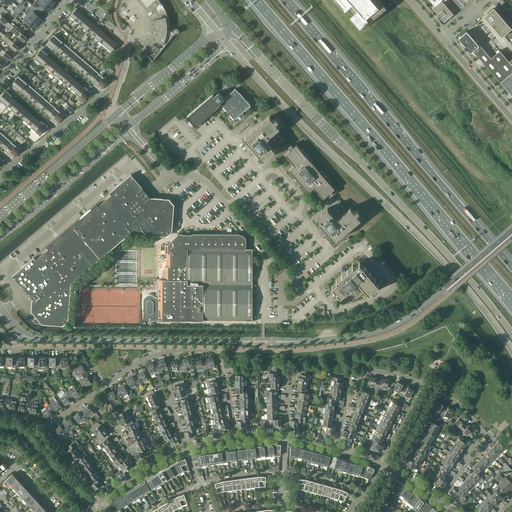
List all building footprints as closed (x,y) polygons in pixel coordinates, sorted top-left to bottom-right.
[(47,12),(51,7),(43,0),(39,0),(37,2),(35,1),(32,5),(38,10),(41,6),(47,12)] [(379,0),(334,0),(344,11),(347,9),(352,14),(349,17),(360,29),(363,26),(364,28),(387,8),(379,0)] [(428,0),(434,6),(432,8),(437,14),(440,18),(444,22),(453,14),(441,0),(428,0)] [(31,10),(27,14),(37,23),(41,18),(35,13),(38,10),(32,5),(29,8),(31,10)] [(502,37),(503,36),(506,39),(511,45),(511,59),(509,61),(511,64),(511,33),(509,30),(511,28),(493,8),(484,16),(492,25),(493,28),(502,37)] [(70,16),(75,19),(80,13),(76,9),(70,16)] [(154,34),(152,39),(165,45),(174,34),(177,34),(179,31),(178,29),(175,28),(173,31),(169,31),(169,24),(168,17),(166,12),(164,13),(166,17),(153,20),(154,25),(154,30),(154,34)] [(84,16),(80,13),(75,19),(79,23),(84,16)] [(33,28),(37,23),(27,14),(22,19),(33,28)] [(0,22),(10,31),(14,27),(1,16),(0,16),(0,22)] [(79,23),(83,26),(88,20),(84,16),(79,23)] [(92,23),(88,20),(83,26),(87,30),(92,23)] [(87,30),(91,33),(97,27),(92,23),(87,30)] [(26,38),(14,27),(10,31),(23,42),(26,38)] [(101,30),(97,27),(91,33),(95,37),(101,30)] [(105,34),(101,30),(95,37),(99,40),(105,34)] [(471,48),(473,51),(487,67),(500,83),(511,72),(511,64),(509,61),(509,62),(505,57),(497,65),(491,58),(479,45),(478,43),(475,40),(475,41),(466,31),(458,38),(467,49),(468,50),(471,48)] [(109,38),(105,34),(99,40),(103,44),(109,38)] [(47,42),(52,46),(56,49),(62,42),(58,39),(53,35),(47,42)] [(6,36),(2,40),(15,51),(18,47),(17,46),(12,42),(6,36)] [(109,38),(103,44),(108,48),(113,41),(109,38)] [(117,45),(113,41),(108,48),(112,51),(117,45)] [(66,46),(62,42),(56,49),(60,53),(66,46)] [(142,49),(152,61),(161,50),(153,45),(151,47),(148,50),(145,47),(143,49),(142,49)] [(66,46),(60,53),(64,56),(70,49),(66,46)] [(7,48),(4,51),(0,47),(0,54),(7,60),(10,56),(9,55),(11,52),(7,48)] [(74,53),(70,49),(64,56),(68,60),(74,53)] [(34,58),(38,62),(43,65),(44,64),(43,64),(49,58),(46,56),(45,54),(40,50),(34,58)] [(68,60),(72,63),(78,57),(74,53),(68,60)] [(82,60),(78,57),(72,63),(76,67),(82,60)] [(44,64),(48,67),(53,61),(49,58),(43,64),(44,64)] [(87,64),(82,60),(76,67),(81,71),(87,64)] [(57,65),(53,61),(48,67),(51,71),(52,71),(57,65)] [(91,67),(87,64),(81,71),(85,74),(91,67)] [(61,68),(57,65),(52,71),(51,71),(50,73),(54,77),(56,74),(61,68)] [(91,67),(85,74),(89,78),(95,71),(91,67)] [(65,72),(61,68),(56,74),(60,78),(65,72)] [(99,74),(95,71),(89,78),(93,81),(99,74)] [(69,75),(65,72),(60,78),(64,82),(69,75)] [(511,72),(500,83),(511,96),(511,72)] [(103,78),(99,74),(93,81),(97,85),(101,88),(107,81),(106,80),(108,78),(105,76),(103,78)] [(64,82),(68,85),(73,79),(69,75),(64,82)] [(22,80),(18,76),(12,83),(16,87),(20,91),(26,84),(22,80)] [(78,82),(73,79),(68,85),(72,89),(78,82)] [(82,86),(78,82),(72,89),(76,92),(82,86)] [(24,94),(31,87),(26,84),(20,91),(24,94)] [(76,92),(75,93),(79,97),(84,100),(90,93),(86,89),(82,86),(76,92)] [(35,91),(31,87),(24,94),(29,98),(35,91)] [(235,88),(224,99),(219,92),(215,96),(213,94),(187,116),(195,127),(221,104),(223,106),(224,107),(220,110),(223,113),(226,110),(234,119),(240,114),(243,117),(245,114),(243,112),(250,105),(239,92),(235,88)] [(35,91),(29,98),(33,101),(39,94),(35,91)] [(11,97),(9,96),(5,92),(0,97),(0,100),(3,103),(7,107),(8,105),(13,99),(11,97)] [(43,98),(39,94),(33,101),(37,105),(43,98)] [(41,108),(47,101),(43,98),(37,105),(41,108)] [(8,105),(12,109),(17,103),(13,99),(8,105)] [(47,101),(41,108),(45,112),(51,105),(47,101)] [(21,106),(17,103),(12,109),(16,112),(21,106)] [(51,105),(45,112),(49,115),(55,108),(51,105)] [(65,110),(69,114),(73,109),(69,105),(65,110)] [(25,110),(21,106),(16,112),(20,116),(25,110)] [(64,116),(59,112),(55,108),(49,115),(53,119),(57,123),(64,116)] [(20,116),(24,119),(30,113),(25,110),(20,116)] [(34,117),(30,113),(24,119),(28,123),(34,117)] [(249,143),(247,144),(257,156),(259,155),(263,160),(275,150),(273,148),(273,147),(274,147),(282,140),(275,131),(279,128),(275,123),(278,121),(276,118),(273,121),(269,116),(244,138),(249,143)] [(33,126),(38,120),(34,117),(28,123),(32,126),(33,126)] [(244,125),(246,127),(249,124),(251,127),(255,124),(251,119),(244,125)] [(42,124),(38,120),(33,126),(32,126),(31,128),(36,131),(40,135),(46,128),(42,124)] [(8,139),(1,146),(5,150),(12,142),(8,139)] [(12,142),(5,150),(14,157),(20,149),(16,146),(12,142)] [(323,199),(328,194),(330,196),(333,194),(331,192),(334,189),(330,183),(331,182),(321,171),(320,172),(311,162),(312,160),(302,149),(301,150),(296,145),(293,147),(291,145),(288,147),(290,150),(285,154),(294,165),(289,170),(308,192),(313,188),(323,199)] [(34,258),(13,276),(33,299),(32,299),(31,311),(36,317),(33,320),(35,323),(62,325),(63,325),(69,320),(68,320),(71,284),(130,233),(166,236),(172,231),(174,205),(169,198),(169,199),(151,197),(151,198),(131,175),(120,184),(110,193),(112,195),(99,206),(97,204),(74,223),(76,225),(71,230),(69,227),(47,246),(49,249),(36,260),(34,258)] [(356,215),(359,212),(357,210),(354,212),(350,208),(346,211),(339,203),(330,210),(331,210),(330,211),(327,208),(316,218),(320,224),(319,225),(326,233),(329,236),(330,235),(335,241),(360,219),(356,215)] [(252,321),(253,249),(246,249),(246,239),(242,235),(240,235),(239,234),(192,234),(191,235),(189,235),(189,231),(187,231),(186,231),(186,235),(183,235),(182,234),(179,234),(170,243),(170,244),(165,244),(165,254),(167,254),(167,266),(165,266),(165,280),(159,280),(159,298),(156,298),(156,296),(155,297),(155,296),(154,296),(153,295),(152,295),(151,295),(150,295),(149,295),(148,295),(147,296),(146,296),(145,297),(145,298),(144,299),(144,300),(144,301),(144,310),(142,310),(142,311),(144,311),(144,320),(252,321)] [(346,272),(343,269),(341,271),(343,274),(336,280),(337,281),(331,286),(335,290),(332,292),(335,294),(337,292),(340,296),(349,289),(350,290),(350,291),(357,299),(364,292),(364,291),(366,290),(368,293),(372,290),(374,292),(377,290),(375,288),(378,284),(374,279),(375,278),(365,266),(364,268),(359,262),(354,267),(353,265),(346,272)] [(12,367),(15,367),(15,356),(12,356),(12,357),(6,357),(6,365),(12,366),(12,367)] [(15,356),(15,367),(19,368),(19,366),(25,366),(25,357),(19,357),(19,356),(15,356)] [(28,357),(28,362),(28,366),(34,366),(34,368),(37,368),(37,356),(34,356),(34,357),(28,357)] [(40,356),(37,356),(37,368),(37,369),(46,369),(46,366),(46,357),(40,357),(40,356)] [(50,357),(49,362),(49,366),(53,366),(53,368),(53,369),(54,370),(54,371),(55,372),(58,372),(58,371),(59,371),(59,368),(59,356),(55,356),(55,357),(50,357)] [(59,356),(59,368),(62,368),(62,366),(68,366),(68,357),(62,357),(62,356),(59,356)] [(207,359),(204,359),(206,369),(215,366),(215,365),(213,357),(207,358),(207,359)] [(182,359),(180,360),(182,369),(182,372),(187,371),(186,368),(185,369),(185,367),(190,366),(188,358),(182,359)] [(156,362),(159,371),(162,370),(161,369),(167,367),(164,359),(158,361),(156,362)] [(203,369),(206,369),(204,359),(201,360),(195,361),(197,369),(203,368),(203,369)] [(179,370),(182,369),(180,360),(177,361),(177,360),(171,362),(173,370),(176,370),(176,371),(179,370)] [(159,373),(159,371),(156,362),(153,363),(147,365),(150,373),(151,375),(159,373)] [(78,374),(79,377),(87,373),(86,370),(85,370),(82,365),(74,369),(77,375),(78,374)] [(138,374),(136,375),(140,384),(143,383),(142,381),(147,379),(146,375),(147,375),(144,369),(140,371),(141,373),(138,374)] [(235,380),(244,380),(247,380),(246,374),(240,374),(240,372),(237,373),(237,375),(235,375),(235,380)] [(79,380),(82,385),(90,382),(88,376),(89,376),(87,373),(79,377),(80,379),(79,380)] [(271,376),(271,382),(280,382),(280,376),(277,376),(277,373),(274,373),(269,373),(270,376),(271,376)] [(298,383),(307,384),(309,385),(310,379),(311,379),(311,376),(300,374),(300,377),(299,377),(298,383)] [(137,385),(140,384),(136,375),(133,377),(133,376),(127,379),(131,387),(136,384),(137,385)] [(331,380),(334,381),(334,386),(342,388),(343,382),(342,382),(343,378),(332,376),(331,380)] [(208,388),(219,385),(217,380),(215,380),(214,377),(207,379),(208,382),(206,382),(208,388)] [(375,387),(378,388),(380,379),(377,378),(370,377),(369,386),(375,386),(375,387)] [(382,378),(382,379),(380,379),(378,388),(381,388),(382,387),(388,388),(389,379),(382,378)] [(176,391),(184,389),(187,389),(186,383),(184,383),(183,380),(176,382),(177,385),(174,386),(176,391)] [(391,388),(393,389),(399,392),(398,393),(401,395),(406,384),(403,383),(403,384),(397,381),(396,384),(393,382),(391,388)] [(270,388),(270,391),(277,390),(277,388),(280,387),(280,382),(271,382),(271,388),(270,388)] [(297,389),(299,389),(299,392),(306,393),(307,390),(306,390),(307,384),(298,383),(297,389)] [(409,386),(406,384),(401,395),(404,396),(405,395),(410,397),(414,390),(408,387),(409,386)] [(220,391),(219,385),(208,388),(209,394),(210,393),(211,396),(218,394),(218,392),(220,391)] [(116,390),(120,398),(123,397),(122,396),(128,393),(127,392),(129,392),(126,386),(124,386),(118,388),(118,389),(116,390)] [(75,397),(75,398),(80,394),(75,387),(70,390),(69,390),(67,392),(72,399),(75,397)] [(184,389),(176,391),(177,397),(180,397),(181,400),(188,398),(187,395),(186,395),(184,389)] [(70,401),(72,399),(67,392),(65,393),(63,390),(57,394),(60,398),(65,405),(70,401)] [(120,398),(116,390),(113,391),(107,393),(108,394),(106,395),(109,401),(111,400),(111,401),(117,399),(117,400),(120,398)] [(147,396),(150,401),(158,398),(155,392),(153,393),(152,390),(145,394),(146,397),(147,396)] [(363,390),(361,396),(368,399),(370,393),(363,390)] [(220,400),(218,394),(211,396),(207,397),(208,403),(220,400)] [(25,411),(27,411),(29,402),(26,401),(26,400),(25,399),(25,397),(21,396),(20,402),(18,410),(25,411)] [(361,396),(359,401),(369,405),(371,399),(368,399),(361,396)] [(52,402),(49,405),(54,412),(57,411),(62,407),(54,397),(50,400),(52,402)] [(11,399),(8,398),(6,407),(9,408),(9,409),(15,410),(16,401),(11,400),(11,399)] [(160,403),(158,398),(150,401),(152,406),(150,407),(152,410),(159,407),(158,404),(160,403)] [(29,402),(27,411),(30,412),(36,413),(38,405),(38,402),(34,401),(34,404),(33,404),(34,400),(30,399),(29,402)] [(208,403),(210,408),(221,405),(220,403),(223,403),(223,401),(223,400),(220,400),(208,403)] [(369,405),(359,401),(357,406),(364,409),(367,410),(369,405)] [(393,402),(391,407),(398,411),(401,406),(393,402)] [(440,412),(442,413),(442,412),(446,405),(443,403),(443,404),(438,402),(433,409),(439,412),(440,412)] [(190,403),(182,405),(182,407),(177,409),(178,412),(180,411),(183,410),(191,408),(190,403)] [(52,414),(54,412),(49,405),(42,410),(47,418),(52,415),(52,414)] [(81,411),(82,412),(87,419),(89,416),(92,412),(93,412),(92,410),(94,409),(92,406),(90,407),(88,405),(83,409),(81,411)] [(449,406),(446,405),(442,412),(442,413),(441,416),(443,417),(444,415),(450,418),(450,417),(452,418),(455,412),(454,411),(454,410),(449,407),(449,406)] [(118,414),(120,419),(128,415),(127,412),(130,411),(128,406),(119,410),(120,413),(118,414)] [(364,409),(357,406),(355,411),(359,412),(362,414),(365,415),(367,410),(364,409)] [(396,416),(398,411),(391,407),(389,406),(386,411),(388,412),(396,416)] [(160,409),(159,407),(152,410),(154,415),(161,412),(162,412),(165,410),(168,409),(167,407),(164,408),(160,409)] [(84,420),(87,419),(82,412),(81,411),(79,413),(79,412),(73,416),(78,423),(83,419),(84,420)] [(365,415),(362,414),(359,412),(355,411),(353,416),(360,419),(363,420),(365,415)] [(386,417),(393,420),(396,416),(388,412),(386,411),(384,416),(386,417)] [(167,416),(169,415),(168,412),(166,413),(165,414),(165,413),(163,414),(162,412),(161,412),(154,415),(155,417),(154,418),(155,420),(156,420),(164,417),(167,415),(167,416)] [(131,421),(128,415),(120,419),(123,425),(125,423),(127,426),(133,423),(132,420),(131,421)] [(457,427),(460,430),(466,423),(464,421),(465,421),(461,416),(459,418),(456,415),(455,417),(454,419),(456,421),(454,422),(458,426),(457,427)] [(359,424),(360,419),(353,416),(352,418),(350,417),(349,418),(348,417),(347,420),(349,421),(349,420),(351,421),(359,424)] [(381,421),(391,425),(393,420),(386,417),(384,416),(381,421)] [(164,417),(156,420),(159,425),(166,421),(164,417)] [(215,419),(212,419),(214,425),(216,425),(218,424),(220,424),(220,423),(225,422),(224,420),(223,417),(215,419)] [(65,423),(63,424),(69,432),(72,436),(74,434),(71,429),(75,425),(70,418),(65,422),(65,423)] [(282,419),(280,419),(278,419),(273,419),(273,420),(271,420),(271,425),(272,425),(273,428),(275,428),(275,425),(282,425),(282,419)] [(294,420),(293,420),(290,419),(289,425),(292,426),(291,429),(299,430),(299,427),(298,427),(299,421),(294,420)] [(241,420),(239,420),(237,420),(237,426),(244,426),(244,429),(247,429),(247,426),(248,426),(248,420),(245,420),(241,420)] [(161,430),(168,426),(166,421),(159,425),(156,426),(158,431),(161,430)] [(220,423),(220,424),(218,424),(219,430),(217,430),(218,433),(231,431),(230,427),(228,421),(226,422),(225,422),(220,423)] [(359,424),(351,421),(349,426),(357,429),(359,430),(361,425),(359,424)] [(379,425),(388,430),(391,425),(381,421),(379,425)] [(127,426),(129,431),(137,428),(134,422),(133,423),(127,426)] [(437,431),(439,426),(432,422),(430,427),(437,431)] [(92,431),(95,435),(96,435),(105,429),(101,424),(99,425),(97,423),(91,427),(93,430),(92,431)] [(468,425),(466,423),(460,430),(462,432),(463,431),(467,435),(473,429),(469,425),(468,425)] [(66,434),(69,432),(63,424),(61,426),(61,425),(55,429),(61,436),(65,433),(66,434)] [(378,431),(386,435),(387,435),(388,433),(387,433),(388,430),(379,425),(376,430),(378,431)] [(163,435),(171,431),(168,426),(161,430),(163,435)] [(321,434),(327,435),(328,432),(334,433),(335,427),(333,426),(332,426),(332,427),(327,426),(326,431),(322,431),(321,434)] [(355,434),(357,429),(349,426),(347,431),(351,433),(355,434)] [(439,432),(437,431),(430,427),(428,429),(427,429),(426,431),(427,432),(434,435),(437,437),(439,432)] [(129,431),(131,437),(139,433),(137,428),(129,431)] [(100,439),(102,441),(108,437),(106,435),(108,433),(105,429),(96,435),(100,440),(100,439)] [(355,434),(351,433),(347,431),(346,430),(343,429),(341,435),(343,436),(341,439),(352,442),(355,434)] [(197,435),(195,430),(193,430),(188,431),(187,431),(184,432),(186,438),(188,437),(189,440),(198,438),(198,436),(196,437),(195,435),(197,435)] [(376,436),(383,440),(386,435),(378,431),(376,430),(374,435),(376,436)] [(173,436),(171,431),(163,435),(165,440),(168,439),(169,439),(168,438),(173,436)] [(434,435),(427,432),(425,437),(432,440),(434,435)] [(131,437),(134,442),(142,438),(139,433),(131,437)] [(176,434),(174,435),(173,436),(168,438),(169,439),(168,439),(171,444),(170,444),(171,447),(175,445),(174,442),(179,440),(176,434)] [(381,444),(383,440),(376,436),(374,435),(371,440),(374,441),(376,443),(376,442),(381,444)] [(63,447),(66,445),(60,437),(57,439),(63,447)] [(111,442),(108,437),(102,441),(98,444),(102,449),(104,447),(111,442)] [(425,437),(422,441),(430,445),(432,440),(425,437)] [(134,442),(136,447),(144,443),(142,438),(134,442)] [(457,444),(464,448),(467,444),(460,439),(457,444)] [(78,450),(75,447),(79,444),(76,440),(68,446),(70,449),(67,451),(71,455),(78,450)] [(384,446),(382,445),(381,444),(376,442),(376,443),(374,441),(370,449),(374,451),(375,448),(382,451),(384,446)] [(430,445),(422,441),(420,446),(427,450),(427,449),(430,445)] [(507,448),(498,441),(494,445),(502,453),(507,448)] [(104,447),(108,452),(115,447),(111,442),(104,447)] [(144,443),(136,447),(138,452),(139,452),(143,450),(147,449),(145,445),(148,444),(147,442),(144,443)] [(461,453),(464,448),(457,444),(455,442),(452,447),(454,448),(461,453)] [(293,457),(296,446),(295,445),(294,445),(288,445),(287,456),(293,457)] [(494,445),(491,448),(499,456),(502,453),(494,445)] [(429,450),(427,449),(427,450),(420,446),(417,451),(425,455),(425,454),(427,455),(429,450)] [(108,452),(111,456),(118,451),(115,447),(108,452)] [(461,453),(454,448),(452,447),(449,451),(458,457),(461,453)] [(491,448),(487,452),(495,460),(499,456),(491,448)] [(78,450),(71,455),(74,460),(77,458),(78,461),(87,455),(84,451),(81,454),(78,450)] [(138,452),(137,452),(135,453),(138,459),(144,456),(145,459),(148,458),(146,455),(145,455),(143,450),(139,452),(138,452)] [(121,456),(118,451),(111,456),(114,461),(121,456)] [(425,455),(417,451),(415,456),(422,460),(425,455)] [(446,455),(446,456),(455,462),(458,457),(449,451),(446,456),(446,455)] [(487,452),(483,456),(491,464),(495,460),(487,452)] [(201,465),(200,454),(199,454),(198,454),(192,456),(196,467),(201,465)] [(90,459),(87,455),(78,461),(82,465),(90,459)] [(118,465),(121,463),(125,460),(121,456),(114,461),(113,462),(116,467),(118,466),(118,465)] [(424,461),(422,460),(415,456),(413,460),(412,461),(417,463),(419,464),(420,465),(420,464),(422,465),(424,461)] [(445,462),(452,466),(455,462),(446,456),(443,460),(445,462)] [(483,456),(480,460),(488,468),(491,464),(483,456)] [(126,459),(125,460),(121,463),(118,465),(121,469),(121,470),(123,473),(125,471),(128,469),(126,467),(131,463),(128,458),(126,459)] [(189,469),(185,458),(179,461),(178,461),(184,471),(189,469)] [(82,465),(85,470),(91,465),(93,463),(90,459),(82,465)] [(413,460),(411,460),(409,459),(406,464),(408,465),(406,467),(414,471),(415,469),(416,469),(419,464),(417,463),(412,461),(413,460)] [(480,460),(476,464),(484,471),(487,468),(488,468),(480,460)] [(180,473),(184,471),(178,461),(174,464),(180,473)] [(445,462),(442,467),(449,471),(452,466),(445,462)] [(174,464),(170,466),(176,476),(180,473),(174,464)] [(478,474),(480,475),(484,471),(476,464),(472,468),(475,471),(475,470),(478,474)] [(95,469),(91,465),(85,470),(88,474),(95,469)] [(172,478),(176,476),(170,466),(166,468),(172,478)] [(370,479),(375,469),(369,466),(368,466),(365,476),(370,479)] [(442,467),(439,471),(446,476),(449,471),(442,467)] [(168,480),(172,478),(166,468),(162,471),(168,480)] [(98,473),(95,469),(88,474),(91,478),(98,473)] [(443,480),(444,480),(446,476),(439,471),(437,470),(434,474),(436,476),(437,476),(439,477),(443,480)] [(475,471),(471,474),(479,482),(483,478),(480,475),(478,474),(475,470),(475,471)] [(162,471),(158,473),(164,483),(168,480),(162,471)] [(91,478),(94,482),(94,483),(98,480),(99,480),(101,478),(98,473),(91,478)] [(160,485),(164,483),(158,473),(154,475),(160,485)] [(15,479),(15,478),(16,477),(13,474),(3,482),(7,486),(10,484),(15,479)] [(471,474),(467,478),(475,486),(478,482),(479,482),(471,474)] [(504,479),(499,474),(497,476),(498,478),(502,481),(509,489),(511,486),(511,482),(506,477),(504,479)] [(154,475),(151,477),(156,487),(160,485),(154,475)] [(443,487),(447,482),(445,480),(444,480),(443,480),(439,477),(437,476),(434,481),(435,482),(433,484),(436,486),(437,483),(443,487)] [(13,488),(20,482),(16,477),(15,478),(15,479),(10,484),(13,488)] [(152,490),(156,487),(151,477),(147,480),(152,490)] [(463,482),(471,490),(475,486),(467,478),(463,482)] [(298,489),(304,489),(306,480),(305,479),(304,479),(298,479),(298,489)] [(94,483),(94,482),(93,483),(91,485),(95,490),(101,486),(102,488),(105,486),(103,484),(102,484),(99,480),(98,480),(94,483)] [(396,492),(396,493),(403,484),(402,483),(401,482),(396,480),(391,490),(396,492)] [(145,481),(141,483),(147,493),(151,490),(145,481)] [(224,491),(222,481),(221,481),(220,481),(215,483),(218,493),(224,491)] [(505,493),(509,489),(502,481),(497,485),(505,493)] [(13,488),(17,491),(23,485),(20,482),(13,488)] [(463,482),(460,486),(467,493),(471,490),(463,482)] [(141,483),(137,485),(143,495),(147,493),(141,483)] [(396,493),(400,495),(407,486),(403,484),(396,493)] [(23,485),(17,491),(20,495),(27,489),(23,485)] [(143,495),(137,485),(133,488),(139,497),(143,495)] [(493,489),(496,491),(502,497),(505,493),(497,485),(493,489)] [(400,495),(403,498),(410,489),(407,486),(400,495)] [(460,486),(456,490),(459,493),(461,495),(461,496),(462,496),(463,497),(467,493),(460,486)] [(461,495),(459,493),(456,490),(453,487),(449,491),(454,496),(451,498),(455,501),(457,499),(461,495)] [(133,488),(130,490),(135,500),(139,497),(133,488)] [(20,495),(23,499),(30,493),(27,489),(20,495)] [(342,489),(341,489),(338,499),(339,499),(344,502),(348,493),(343,490),(342,489)] [(403,498),(407,501),(414,492),(410,489),(403,498)] [(130,490),(126,492),(131,502),(135,500),(130,490)] [(496,491),(492,495),(498,501),(502,497),(496,491)] [(128,504),(131,502),(126,492),(122,494),(128,504)] [(407,501),(410,504),(418,495),(414,492),(407,501)] [(27,503),(34,497),(30,493),(23,499),(27,503)] [(486,497),(488,499),(494,505),(498,501),(492,495),(490,493),(486,497)] [(129,506),(128,504),(122,494),(118,497),(124,506),(125,509),(129,506)] [(178,496),(177,497),(182,505),(187,504),(184,494),(178,496)] [(410,504),(414,507),(421,498),(418,495),(410,504)] [(27,503),(30,506),(37,500),(34,497),(27,503)] [(120,509),(124,506),(118,497),(114,499),(120,509)] [(178,508),(182,505),(177,497),(173,499),(178,508)] [(421,498),(414,507),(412,509),(415,511),(417,509),(424,500),(421,498)] [(120,509),(114,499),(113,500),(108,504),(115,511),(116,511),(120,509)] [(174,510),(178,508),(173,499),(169,501),(174,510)] [(490,509),(494,505),(488,499),(485,503),(490,509)] [(30,506),(34,510),(40,504),(37,500),(30,506)] [(421,511),(428,503),(424,500),(417,509),(420,511),(421,511)] [(170,511),(174,510),(169,501),(165,504),(169,511),(170,511)] [(483,501),(479,505),(486,511),(487,511),(490,509),(485,503),(483,501)] [(427,511),(432,506),(428,503),(421,511),(427,511)]
